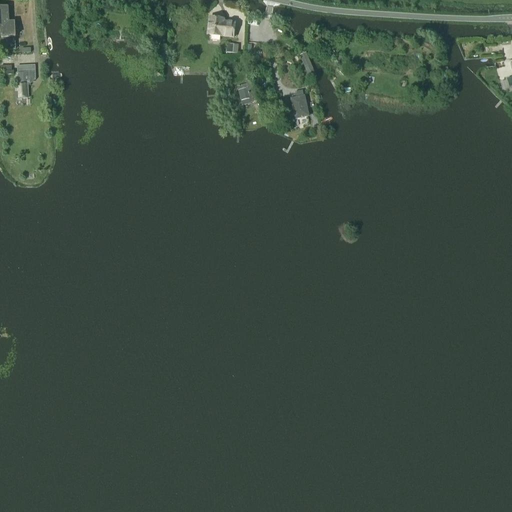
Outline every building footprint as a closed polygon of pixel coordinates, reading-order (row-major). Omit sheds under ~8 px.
[(7,8),(0,8),(0,32),(1,32),(1,39),(2,39),(3,51),(15,50),(14,38),(15,38),(14,23),(8,24),(7,8)] [(233,38),(235,24),(223,23),(223,21),(209,19),(207,36),(222,38),(222,37),(233,38)] [(227,45),(226,54),(237,55),(238,46),(227,45)] [(305,54),(299,56),(309,78),(315,76),(305,54)] [(35,67),(17,67),(19,99),(28,99),(27,86),(31,86),(31,84),(31,81),(36,81),(35,67)] [(250,85),(249,81),(246,82),(247,85),(237,88),(238,92),(241,101),(242,106),(251,104),(251,103),(256,102),(252,84),(250,85)] [(296,99),(291,101),(295,120),(308,117),(304,98),(302,91),(295,93),(296,99)]
